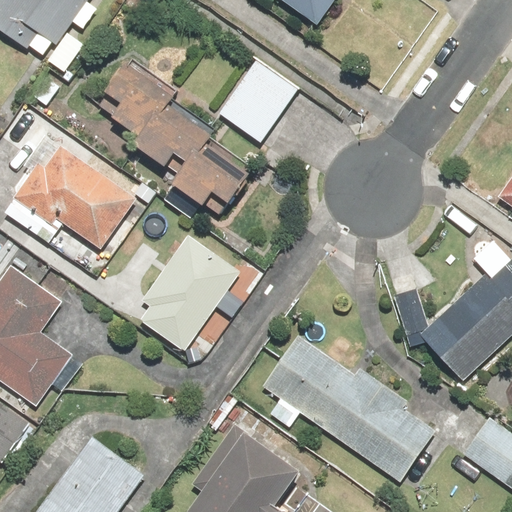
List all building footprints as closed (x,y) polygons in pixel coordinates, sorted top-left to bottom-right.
[(1,0),(0,3),(0,28),(20,41),(28,28),(58,48),(88,0),(1,0)] [(278,0),(318,28),(337,0),(278,0)] [(303,87),(262,57),(220,116),(261,146),(303,87)] [(121,107),(112,120),(137,138),(131,146),(164,170),(173,157),(185,166),(171,186),(203,209),(213,196),(228,207),(250,177),(209,147),(212,143),(168,110),(176,99),(128,64),(104,95),(121,107)] [(57,144),(5,214),(47,245),(64,222),(101,250),(136,202),(57,144)] [(511,179),(499,199),(511,208),(511,179)] [(140,322),(185,353),(241,274),(189,238),(143,303),(150,308),(140,322)] [(422,337),(465,382),(511,336),(511,260),(508,256),(422,337)] [(0,383),(36,410),(52,388),(64,396),(83,369),(39,338),(63,305),(13,269),(0,286),(0,383)] [(427,332),(415,293),(397,299),(409,337),(427,332)] [(410,405),(363,371),(357,380),(299,338),(264,387),(282,400),(272,414),(291,427),(300,413),(401,485),(436,437),(404,414),(410,405)] [(33,430),(0,407),(0,462),(7,467),(33,430)] [(511,435),(487,418),(460,456),(511,492),(511,435)] [(267,511),(301,465),(247,427),(187,511),(267,511)] [(121,511),(146,479),(94,440),(39,511),(121,511)]
